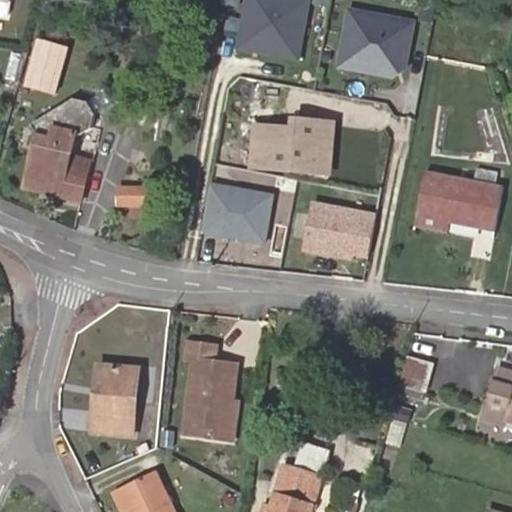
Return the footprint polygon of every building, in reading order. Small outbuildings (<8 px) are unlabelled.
[(299,59),(310,0),(246,0),(238,48),(299,59)] [(403,65),(412,17),(351,6),(344,45),(367,50),(365,65),(397,71),(398,64),(403,65)] [(52,93),(68,30),(45,24),(28,86),(52,93)] [(25,187),(80,200),(91,160),(53,151),(63,145),(73,147),(76,135),(79,136),(93,129),(95,116),(88,103),(73,100),(32,124),(37,134),(36,147),(25,187)] [(258,126),(254,167),(292,170),(293,160),(331,163),(334,126),(295,122),(294,129),(258,126)] [(293,160),(292,170),(330,174),(331,163),(293,160)] [(421,214),(450,219),(493,226),(500,188),(493,187),(497,171),(474,167),(471,183),(430,175),(421,214)] [(275,192),(213,181),(205,228),(267,240),(275,192)] [(150,188),(118,189),(119,206),(151,204),(150,188)] [(369,254),(377,213),(315,201),(306,248),(354,257),(355,252),(369,254)] [(447,232),(450,219),(421,214),(419,227),(447,232)] [(227,404),(233,404),(237,368),(212,365),(214,348),(188,345),(186,362),(193,363),(186,436),(223,440),(227,404)] [(427,391),(433,363),(409,358),(402,385),(427,391)] [(507,409),(505,419),(511,420),(511,370),(500,367),(489,403),(507,409)] [(138,374),(104,370),(100,401),(94,401),(90,433),(132,437),(138,374)] [(100,401),(104,370),(98,370),(94,401),(100,401)] [(237,405),(233,404),(227,404),(223,440),(233,441),(237,405)] [(301,464),(328,471),(334,448),(306,441),(301,464)] [(267,511),(312,511),(323,477),(282,464),(267,511)] [(329,504),(345,511),(353,511),(366,485),(344,474),(329,504)] [(168,511),(152,476),(118,492),(127,511),(168,511)] [(127,511),(118,492),(113,494),(121,511),(127,511)]
